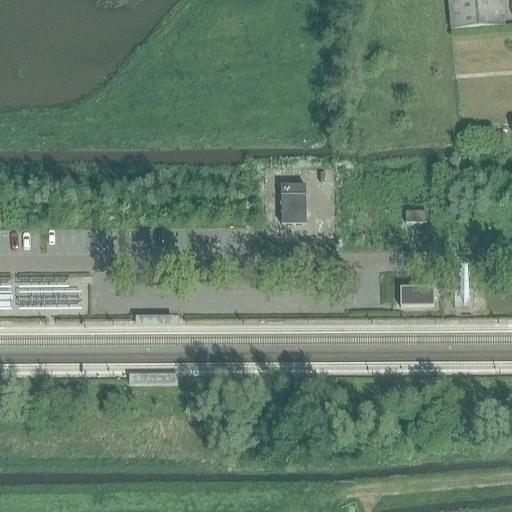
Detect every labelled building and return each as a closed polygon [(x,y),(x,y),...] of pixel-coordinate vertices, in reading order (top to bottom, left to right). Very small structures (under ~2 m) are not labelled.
[(504,26),(501,0),(446,0),(450,32),(504,26)] [(511,136),(511,118),(511,125),(488,126),(488,137),(511,136)] [(304,187),(280,187),(280,227),(304,227),(304,187)] [(425,214),(404,214),(404,226),(425,226),(425,214)] [(399,293),(399,308),(433,308),(433,293),(399,293)]
